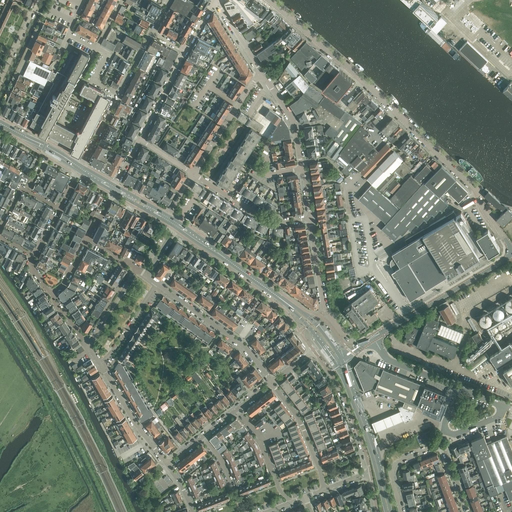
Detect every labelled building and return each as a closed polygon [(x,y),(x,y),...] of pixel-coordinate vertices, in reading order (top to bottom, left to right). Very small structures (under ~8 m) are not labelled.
[(173,0),(170,7),(177,11),(186,16),(189,10),(192,6),(182,0),(173,0)] [(199,0),(197,5),(204,9),(208,0),(199,0)] [(230,0),(228,0),(225,3),(226,8),(242,32),(250,26),(235,4),(230,0)] [(258,0),(249,0),(246,4),(263,17),(270,8),(258,0)] [(407,0),(431,22),(438,15),(422,0),(431,0),(432,1),(433,0),(407,0)] [(107,1),(105,6),(111,9),(114,5),(107,1)] [(147,8),(146,9),(156,14),(161,6),(151,1),(150,3),(149,2),(147,6),(148,7),(147,8)] [(6,3),(4,8),(10,11),(13,6),(6,3)] [(100,7),(99,9),(109,14),(111,9),(105,6),(103,8),(100,7)] [(194,13),(199,16),(202,10),(196,6),(195,9),(196,10),(194,13)] [(86,7),(84,12),(91,15),(94,16),(94,15),(91,13),(93,10),(91,9),(86,7)] [(145,14),(154,19),(156,14),(142,7),(141,9),(146,12),(145,14)] [(170,7),(167,12),(174,16),(177,11),(170,7)] [(4,8),(1,13),(8,16),(10,11),(4,8)] [(101,12),(100,15),(106,19),(109,14),(99,9),(98,11),(101,12)] [(154,19),(136,9),(135,13),(152,22),(154,19)] [(270,20),(276,14),(272,10),(262,23),(264,24),(269,18),(270,20)] [(167,12),(164,18),(171,22),(174,16),(167,12)] [(210,26),(219,21),(213,12),(205,27),(206,29),(210,26)] [(1,13),(0,15),(0,18),(6,21),(8,16),(1,13)] [(114,20),(121,24),(123,20),(122,19),(123,16),(118,13),(114,20)] [(190,18),(196,22),(198,17),(192,13),(190,18)] [(276,14),(270,20),(273,22),(272,24),(276,27),(283,19),(276,14)] [(97,17),(97,18),(96,19),(104,23),(106,19),(100,15),(98,18),(97,17)] [(437,31),(447,21),(441,15),(431,26),(437,31)] [(96,19),(97,18),(94,17),(93,21),(96,22),(95,24),(101,28),(104,23),(96,19)] [(136,23),(145,28),(149,22),(140,17),(136,23)] [(164,18),(161,23),(168,26),(169,27),(171,22),(164,18)] [(188,18),(185,23),(192,27),(195,23),(188,18)] [(51,26),(53,27),(54,28),(55,25),(54,25),(55,22),(46,19),(44,23),(51,26)] [(133,31),(141,35),(145,29),(140,27),(140,25),(128,19),(127,21),(134,25),(136,26),(133,31)] [(289,26),(283,20),(273,29),(275,31),(278,27),(284,32),(289,26)] [(75,31),(80,33),(86,23),(83,21),(81,25),(79,24),(75,31)] [(210,26),(213,30),(221,25),(220,22),(219,21),(210,26)] [(80,33),(85,36),(88,29),(86,28),(88,24),(86,23),(80,33)] [(168,26),(161,23),(158,30),(158,31),(164,34),(165,30),(164,30),(165,28),(166,28),(168,26)] [(185,23),(182,28),(189,32),(192,27),(185,23)] [(481,28),(490,37),(495,32),(485,23),(481,28)] [(43,24),(41,29),(50,34),(53,29),(43,24)] [(63,25),(60,31),(66,34),(68,28),(63,25)] [(221,25),(213,30),(216,35),(224,30),(224,29),(223,27),(222,27),(221,25)] [(85,36),(89,38),(94,30),(95,28),(93,27),(91,31),(88,29),(85,36)] [(290,27),(281,36),(287,41),(295,32),(296,31),(295,31),(291,27),(290,27)] [(94,30),(89,38),(94,41),(98,34),(95,33),(97,31),(96,31),(97,29),(95,28),(94,30)] [(182,28),(179,33),(187,37),(189,32),(182,28)] [(224,30),(216,35),(219,40),(227,35),(227,34),(225,31),(224,30)] [(244,35),(246,38),(254,33),(252,30),(244,35)] [(301,36),(295,32),(287,41),(287,42),(288,41),(289,42),(287,43),(287,45),(291,48),(291,47),(301,36)] [(182,43),(183,43),(187,37),(179,33),(178,36),(177,35),(174,39),(178,42),(182,43)] [(254,33),(246,38),(248,41),(256,36),(254,33)] [(37,38),(36,40),(44,44),(47,39),(48,38),(39,34),(37,38)] [(123,41),(138,49),(141,43),(126,35),(123,41)] [(227,35),(219,40),(222,44),(230,39),(228,36),(227,35)] [(287,41),(281,36),(281,37),(257,53),(260,57),(259,58),(260,58),(265,66),(271,61),(269,58),(272,56),(272,55),(273,54),(271,52),(274,50),(276,52),(277,52),(276,49),(279,47),(285,43),(287,41)] [(301,37),(291,47),(295,51),(305,40),(301,37)] [(218,49),(198,38),(197,38),(195,42),(194,44),(192,48),(192,49),(212,59),(218,49)] [(36,40),(31,50),(38,53),(43,56),(41,60),(49,64),(51,59),(55,61),(59,49),(56,48),(53,47),(55,43),(47,39),(44,44),(36,40)] [(161,50),(160,52),(167,56),(170,49),(153,39),(150,44),(161,50)] [(230,39),(222,44),(225,49),(233,44),(233,43),(231,41),(230,39)] [(116,52),(119,52),(123,44),(118,41),(113,50),(116,52)] [(304,73),(321,54),(306,41),(291,57),(304,73)] [(480,69),(488,60),(467,41),(459,49),(480,69)] [(150,44),(147,50),(155,55),(157,51),(160,52),(161,50),(150,44)] [(233,44),(225,49),(228,54),(232,51),(233,53),(237,50),(235,48),(236,48),(234,45),(233,44)] [(121,56),(128,59),(134,49),(127,45),(121,56)] [(159,57),(156,64),(169,71),(178,54),(177,52),(170,49),(167,56),(166,56),(164,60),(162,58),(159,57)] [(199,53),(191,50),(189,54),(202,61),(203,60),(201,59),(202,58),(200,58),(202,54),(199,53)] [(237,51),(237,50),(233,53),(232,51),(228,54),(232,60),(240,55),(239,53),(237,50),(237,51)] [(31,51),(27,59),(31,60),(33,62),(37,54),(31,51)] [(30,123),(29,124),(39,129),(37,133),(42,135),(45,137),(47,133),(48,134),(56,138),(70,146),(71,145),(71,144),(73,139),(74,138),(76,133),(54,121),(56,116),(60,111),(59,111),(62,106),(65,102),(65,101),(64,101),(68,96),(67,96),(71,91),(70,91),(73,86),(72,86),(76,81),(75,81),(79,76),(78,76),(81,71),(80,71),(84,66),(83,66),(87,61),(86,61),(89,55),(81,51),(81,52),(80,53),(78,57),(71,53),(60,73),(57,71),(56,73),(51,71),(47,79),(53,83),(38,112),(36,111),(30,123)] [(202,61),(189,54),(187,58),(194,62),(196,60),(197,61),(201,64),(202,61)] [(322,54),(309,68),(318,75),(331,61),(322,54)] [(240,55),(232,60),(235,64),(243,59),(242,58),(240,55)] [(120,58),(117,63),(127,68),(130,64),(120,58)] [(243,59),(235,64),(237,69),(246,64),(245,62),(243,60),(243,59)] [(186,60),(183,65),(196,72),(198,70),(196,69),(195,70),(191,67),(193,64),(186,60)] [(51,71),(30,61),(23,75),(44,86),(47,79),(51,71)] [(314,81),(323,88),(339,69),(331,61),(314,81)] [(302,93),(309,85),(289,62),(279,79),(295,98),(297,97),(302,93)] [(127,68),(117,63),(115,67),(125,73),(127,68)] [(246,64),(237,69),(240,73),(240,74),(249,68),(248,68),(247,67),(248,67),(246,64)] [(196,72),(183,65),(180,71),(188,74),(189,71),(194,73),(193,74),(195,75),(196,72)] [(139,67),(136,72),(143,75),(145,71),(139,67)] [(155,72),(155,73),(165,78),(165,77),(168,72),(161,68),(159,72),(156,71),(155,72)] [(249,68),(240,74),(240,75),(238,79),(246,84),(253,74),(249,68)] [(305,73),(312,82),(318,75),(309,68),(305,73)] [(323,89),(337,99),(353,80),(340,69),(323,89)] [(136,72),(134,77),(140,80),(143,75),(136,72)] [(187,75),(180,72),(177,77),(184,81),(185,79),(187,75)] [(154,75),(156,76),(154,80),(162,84),(164,79),(165,78),(155,73),(154,75)] [(134,77),(131,81),(138,85),(140,80),(134,77)] [(177,77),(174,83),(181,87),(184,81),(177,77)] [(119,84),(113,81),(109,79),(108,81),(112,82),(110,85),(116,89),(119,84)] [(17,81),(15,85),(24,90),(26,85),(17,81)] [(131,81),(129,86),(135,89),(138,85),(131,81)] [(237,81),(234,85),(242,91),(242,90),(244,88),(245,86),(237,81)] [(148,86),(148,87),(157,92),(158,90),(158,91),(161,86),(153,82),(151,86),(149,84),(148,86)] [(510,82),(503,90),(511,98),(511,83),(511,82),(510,82)] [(72,147),(69,152),(73,154),(73,155),(76,155),(80,157),(82,153),(83,151),(84,149),(86,145),(88,142),(89,139),(91,137),(90,137),(92,134),(92,133),(93,132),(94,131),(95,128),(96,128),(95,127),(96,127),(96,125),(98,123),(98,122),(101,116),(105,110),(108,104),(111,98),(105,95),(104,94),(102,93),(103,91),(96,88),(92,86),(90,85),(88,84),(88,85),(86,84),(84,83),(83,85),(83,86),(79,92),(87,97),(88,96),(92,99),(96,101),(93,107),(86,120),(83,125),(82,128),(81,129),(81,130),(80,130),(79,131),(78,128),(76,129),(76,131),(76,133),(74,138),(73,139),(71,144),(71,145),(72,145),(72,147)] [(173,84),(171,90),(183,96),(184,94),(179,92),(181,88),(173,84)] [(234,85),(231,90),(239,95),(241,92),(242,91),(234,85)] [(312,106),(315,108),(324,96),(309,85),(302,93),(297,97),(299,99),(301,97),(306,106),(304,107),(305,109),(309,107),(311,105),(312,106)] [(129,86),(126,91),(133,94),(135,89),(129,86)] [(12,91),(19,94),(24,96),(26,92),(14,87),(12,91)] [(35,91),(33,94),(39,97),(41,92),(32,87),(31,89),(35,91)] [(146,89),(149,90),(147,94),(154,98),(157,93),(157,92),(148,87),(146,89)] [(229,89),(226,93),(236,100),(236,99),(238,97),(239,95),(231,90),(229,89)] [(183,96),(171,90),(168,95),(175,99),(177,96),(182,98),(183,96)] [(363,90),(353,99),(348,105),(354,111),(363,101),(364,102),(361,106),(363,107),(371,98),(367,95),(367,94),(363,90)] [(126,91),(124,95),(130,99),(133,94),(126,91)] [(11,92),(9,97),(19,102),(21,97),(11,92)] [(130,99),(124,95),(121,100),(128,103),(130,99)] [(146,96),(144,99),(142,98),(141,100),(150,105),(151,104),(154,99),(146,96)] [(164,101),(178,108),(179,106),(173,103),(175,100),(167,96),(164,101)] [(322,119),(331,125),(337,130),(344,120),(340,117),(345,111),(324,96),(315,108),(316,109),(312,111),(317,120),(322,119)] [(296,113),(305,109),(304,107),(306,106),(301,97),(299,99),(290,105),(296,113)] [(372,99),(360,110),(363,114),(369,109),(372,112),(378,105),(372,99)] [(141,100),(139,103),(142,104),(140,108),(147,112),(150,107),(150,105),(141,100)] [(224,100),(221,104),(229,110),(230,109),(230,110),(232,107),(231,107),(232,105),(224,100)] [(118,106),(117,108),(130,115),(131,113),(131,112),(132,111),(133,107),(121,101),(120,102),(118,106)] [(164,102),(161,107),(171,112),(171,111),(169,110),(171,106),(164,102)] [(221,104),(218,109),(226,114),(227,114),(229,111),(228,111),(229,110),(221,104)] [(269,140),(270,140),(291,137),(288,127),(283,119),(284,118),(283,115),(281,117),(262,104),(257,112),(264,116),(259,123),(264,126),(260,132),(259,133),(269,140)] [(5,105),(2,113),(7,116),(11,108),(5,105)] [(12,108),(7,116),(12,119),(17,111),(20,107),(17,106),(17,107),(15,110),(12,108)] [(380,106),(373,113),(367,119),(365,121),(367,123),(375,115),(377,117),(384,110),(380,106)] [(171,112),(161,107),(159,112),(166,116),(168,112),(170,113),(171,112)] [(29,108),(21,124),(26,127),(26,126),(27,127),(29,122),(31,119),(35,111),(32,109),(29,108)] [(116,110),(114,113),(120,116),(127,120),(130,115),(117,108),(116,110)] [(135,112),(133,114),(143,119),(144,118),(147,113),(139,109),(137,113),(135,112)] [(218,109),(215,114),(223,119),(224,118),(224,119),(226,116),(225,116),(226,114),(218,109)] [(298,117),(299,119),(307,115),(304,110),(297,114),(298,116),(298,117)] [(260,132),(264,126),(259,123),(248,116),(240,111),(237,117),(244,122),(260,132)] [(337,130),(331,125),(325,132),(326,133),(325,135),(329,139),(331,137),(344,147),(362,123),(358,120),(345,111),(340,117),(344,120),(337,130)] [(18,113),(14,120),(20,124),(26,114),(22,112),(21,114),(18,113)] [(114,113),(112,119),(117,122),(118,119),(125,123),(127,120),(120,116),(114,113)] [(132,116),(135,118),(133,122),(140,125),(143,120),(143,119),(133,114),(132,116)] [(215,114),(212,118),(220,123),(221,123),(223,120),(222,120),(223,119),(215,114)] [(158,115),(155,120),(155,121),(165,126),(166,124),(163,123),(165,119),(158,115)] [(307,115),(299,119),(300,121),(301,122),(302,124),(309,120),(307,115)] [(117,122),(112,119),(109,124),(114,127),(117,122)] [(392,119),(381,130),(387,136),(398,124),(392,119)] [(211,120),(208,125),(216,130),(217,129),(217,130),(218,127),(219,125),(211,120)] [(159,131),(161,127),(163,128),(165,126),(155,121),(154,122),(152,127),(159,131)] [(127,126),(126,128),(136,133),(137,132),(139,127),(132,123),(130,127),(127,126)] [(108,125),(106,129),(116,134),(117,133),(114,131),(116,129),(109,125),(108,125)] [(208,125),(205,129),(213,134),(214,134),(216,132),(215,131),(216,130),(208,125)] [(399,125),(393,131),(395,133),(393,135),(394,137),(403,129),(399,125)] [(361,126),(344,147),(339,153),(344,157),(363,137),(368,132),(361,126)] [(157,134),(159,131),(152,127),(149,132),(149,133),(158,138),(160,136),(157,134)] [(125,130),(128,131),(126,135),(133,139),(136,134),(135,134),(136,133),(126,128),(125,130)] [(248,133),(246,135),(256,141),(261,135),(251,128),(248,133)] [(104,133),(104,134),(111,137),(113,135),(115,136),(116,134),(106,129),(104,133)] [(205,129),(202,134),(210,139),(211,139),(213,136),(212,136),(213,134),(205,129)] [(394,137),(397,139),(405,131),(403,129),(394,137)] [(148,134),(145,139),(153,143),(155,139),(157,140),(158,138),(149,133),(148,134)] [(102,138),(109,142),(111,138),(111,137),(104,134),(102,138)] [(202,134),(199,138),(207,143),(208,143),(210,141),(209,140),(210,139),(202,134)] [(397,145),(402,150),(407,145),(406,144),(412,138),(408,134),(399,143),(399,142),(400,141),(398,139),(397,140),(395,138),(391,142),(393,144),(393,143),(395,145),(397,144),(397,145)] [(245,137),(243,141),(252,148),(256,141),(246,135),(245,137)] [(121,140),(121,141),(130,146),(132,141),(125,137),(123,141),(121,140)] [(344,157),(349,162),(368,142),(363,137),(344,157)] [(102,138),(99,144),(106,148),(108,144),(113,147),(114,145),(109,142),(102,138)] [(199,138),(196,143),(204,148),(205,148),(207,145),(206,145),(207,143),(199,138)] [(407,145),(402,150),(407,155),(412,150),(413,151),(419,145),(412,138),(406,144),(407,145)] [(349,162),(344,157),(339,153),(344,147),(333,139),(326,148),(329,150),(327,152),(328,154),(335,159),(344,168),(342,170),(347,175),(355,167),(349,162)] [(130,146),(121,141),(120,142),(122,143),(120,147),(127,151),(130,146)] [(239,146),(238,147),(248,154),(252,148),(243,141),(240,146),(239,146)] [(4,151),(8,154),(13,145),(8,142),(4,151)] [(167,152),(168,153),(174,143),(172,142),(170,144),(166,142),(162,149),(167,152)] [(349,162),(354,166),(373,147),(368,142),(349,162)] [(169,153),(174,156),(178,150),(174,147),(176,145),(174,143),(168,153),(169,153)] [(394,150),(386,143),(378,152),(360,171),(367,178),(394,150)] [(93,155),(100,158),(105,161),(111,150),(99,144),(93,155)] [(195,145),(192,149),(200,155),(200,154),(201,154),(202,152),(203,150),(195,145)] [(416,153),(420,157),(426,151),(420,145),(412,154),(414,155),(416,153)] [(14,146),(9,155),(11,155),(10,158),(13,160),(19,149),(14,146)] [(147,154),(149,150),(142,146),(139,151),(139,152),(148,157),(150,155),(147,154)] [(248,154),(238,147),(237,149),(234,154),(244,161),(248,154)] [(354,166),(360,171),(378,152),(373,147),(354,166)] [(17,162),(19,163),(25,152),(20,149),(16,157),(19,159),(17,162)] [(192,149),(189,154),(197,159),(198,159),(199,156),(200,155),(192,149)] [(394,150),(367,178),(376,186),(400,162),(403,159),(394,150)] [(25,152),(19,163),(21,164),(22,162),(24,164),(30,154),(25,152)] [(143,162),(145,158),(147,160),(148,157),(139,152),(138,153),(135,158),(143,162)] [(112,157),(114,158),(122,162),(124,157),(120,155),(117,153),(115,156),(113,155),(112,157)] [(189,154),(186,158),(194,164),(195,163),(197,161),(196,161),(197,159),(189,154)] [(93,165),(95,166),(100,158),(93,155),(91,158),(89,161),(90,163),(93,165)] [(30,156),(25,164),(27,166),(28,167),(29,168),(30,167),(31,166),(33,166),(34,166),(34,165),(34,164),(33,163),(36,158),(32,156),(30,156)] [(157,169),(163,160),(162,159),(158,156),(156,158),(153,156),(150,162),(153,164),(153,163),(157,165),(155,167),(157,169)] [(229,161),(228,163),(238,169),(243,163),(233,156),(230,161),(229,161)] [(100,158),(95,166),(101,169),(105,161),(100,158)] [(114,158),(112,163),(119,167),(122,162),(114,158)] [(186,158),(183,163),(190,167),(192,167),(194,164),(186,158)] [(107,160),(105,164),(108,165),(107,167),(116,172),(119,167),(112,163),(107,160)] [(132,165),(140,169),(142,164),(143,165),(143,166),(147,168),(148,166),(140,162),(139,162),(134,160),(132,165)] [(165,160),(164,160),(163,160),(157,169),(159,170),(161,168),(165,170),(167,166),(169,163),(165,160)] [(401,164),(400,162),(376,186),(389,198),(402,185),(396,180),(398,179),(398,180),(401,176),(402,177),(410,169),(403,162),(401,164)] [(227,165),(224,169),(234,176),(238,169),(228,163),(227,165)] [(108,165),(105,164),(102,170),(114,177),(116,172),(107,167),(108,165)] [(44,171),(51,175),(55,177),(58,171),(59,171),(58,170),(58,171),(48,165),(44,171)] [(402,185),(389,198),(400,207),(427,178),(428,179),(435,173),(426,165),(414,178),(411,175),(402,184),(402,185)] [(444,192),(455,179),(441,166),(435,173),(428,179),(425,183),(444,201),(449,196),(444,192)] [(5,167),(2,173),(7,176),(19,182),(22,176),(21,175),(19,174),(18,174),(16,172),(14,171),(8,168),(5,167)] [(176,167),(173,172),(176,174),(184,179),(186,176),(186,173),(176,167)] [(221,174),(220,176),(230,182),(234,176),(224,169),(221,174)] [(51,186),(62,192),(70,177),(59,171),(59,172),(58,172),(51,186)] [(127,184),(130,185),(135,174),(134,174),(133,176),(127,173),(125,178),(123,182),(127,184)] [(334,178),(339,182),(344,177),(339,173),(334,178)] [(135,174),(130,185),(132,186),(133,187),(134,188),(135,188),(136,188),(140,180),(135,177),(137,175),(135,174)] [(176,174),(173,179),(181,184),(182,182),(183,182),(184,180),(184,179),(176,174)] [(49,176),(46,182),(51,185),(55,177),(51,175),(50,176),(49,176)] [(230,182),(220,176),(219,177),(219,178),(216,182),(226,189),(230,182)] [(6,181),(5,183),(15,188),(18,183),(11,179),(10,183),(6,181)] [(138,190),(141,192),(146,184),(143,183),(144,180),(142,179),(137,189),(138,189),(138,190)] [(173,179),(170,183),(178,188),(179,187),(180,187),(181,184),(173,179)] [(444,192),(449,196),(450,194),(459,201),(468,191),(455,179),(444,192)] [(142,192),(147,195),(152,187),(149,186),(151,183),(149,181),(147,185),(146,184),(142,192)] [(152,187),(147,195),(152,198),(153,197),(160,185),(161,183),(162,182),(159,181),(155,189),(152,187)] [(51,185),(46,182),(43,188),(48,191),(51,185)] [(191,188),(198,192),(202,195),(206,189),(202,186),(195,182),(191,188)] [(444,201),(425,183),(424,182),(418,189),(440,209),(442,211),(448,204),(444,201)] [(78,183),(75,189),(87,196),(91,189),(80,183),(78,183)] [(159,201),(167,188),(168,185),(165,183),(164,185),(161,183),(160,185),(153,197),(154,198),(154,199),(158,201),(159,201)] [(39,193),(42,188),(42,187),(38,184),(37,186),(35,184),(32,190),(39,193)] [(399,208),(372,184),(358,199),(385,223),(399,208)] [(8,185),(5,190),(12,194),(15,189),(8,185)] [(168,185),(167,188),(171,191),(168,196),(166,195),(167,192),(165,191),(160,200),(167,205),(168,204),(172,198),(175,193),(175,192),(177,190),(172,187),(168,185)] [(239,191),(244,195),(248,189),(243,185),(239,191)] [(59,197),(62,193),(55,189),(56,189),(53,187),(51,186),(50,188),(52,189),(54,191),(53,194),(59,197)] [(48,191),(43,188),(42,188),(39,193),(45,196),(48,191)] [(244,195),(250,198),(254,192),(248,189),(244,195)] [(434,216),(440,209),(418,189),(412,196),(432,214),(434,216)] [(5,190),(3,195),(10,198),(12,194),(5,190)] [(81,193),(74,190),(71,196),(77,199),(81,193)] [(86,199),(87,199),(85,201),(88,203),(86,207),(88,208),(96,193),(94,192),(94,191),(92,190),(91,190),(86,199)] [(206,198),(211,201),(215,195),(210,191),(206,198)] [(57,202),(59,197),(53,194),(49,192),(47,194),(52,196),(50,199),(57,202)] [(250,198),(255,202),(259,196),(254,192),(250,198)] [(486,195),(485,196),(490,200),(487,203),(494,210),(498,206),(501,209),(504,206),(501,203),(488,192),(486,195)] [(21,202),(23,203),(27,196),(23,194),(21,194),(17,202),(20,204),(21,202)] [(98,207),(103,197),(101,196),(101,195),(99,194),(98,194),(97,194),(91,205),(95,207),(96,206),(98,207)] [(3,195),(1,199),(8,203),(10,198),(3,195)] [(211,201),(217,205),(221,199),(215,195),(211,201)] [(25,204),(28,205),(32,198),(27,196),(23,203),(21,206),(23,207),(25,204)] [(77,199),(71,196),(69,200),(81,206),(82,204),(76,201),(77,199)] [(255,202),(261,206),(265,199),(259,196),(255,202)] [(432,214),(412,196),(406,202),(424,219),(426,221),(432,214)] [(32,198),(28,205),(28,206),(28,207),(32,209),(36,201),(32,198)] [(217,205),(222,209),(226,202),(221,199),(217,205)] [(261,206),(266,209),(270,203),(265,199),(261,206)] [(37,201),(34,208),(37,209),(37,208),(43,211),(44,211),(50,214),(53,210),(46,206),(37,201)] [(69,201),(66,206),(78,212),(79,210),(77,210),(78,208),(76,205),(69,201)] [(117,204),(112,202),(104,216),(109,219),(112,220),(120,205),(117,204)] [(222,209),(228,212),(232,206),(226,202),(222,209)] [(424,219),(406,202),(400,209),(416,224),(418,226),(424,219)] [(270,203),(266,209),(272,213),(276,207),(270,203)] [(119,206),(120,205),(112,220),(106,231),(109,232),(116,218),(119,220),(125,209),(124,208),(124,209),(124,208),(124,207),(122,206),(121,207),(120,207),(119,206)] [(78,212),(66,206),(63,211),(70,215),(72,212),(77,214),(78,212)] [(228,212),(233,216),(238,209),(232,206),(228,212)] [(500,215),(496,219),(497,220),(503,226),(511,217),(511,212),(508,208),(504,206),(501,209),(504,212),(500,215)] [(198,218),(203,209),(199,207),(196,213),(194,215),(192,218),(191,220),(190,221),(191,221),(190,221),(194,223),(198,225),(204,217),(205,215),(204,214),(200,219),(198,218)] [(318,215),(318,216),(326,214),(326,211),(328,211),(328,210),(333,209),(333,207),(326,208),(325,209),(317,210),(318,213),(317,213),(317,215),(318,215)] [(238,209),(233,216),(239,219),(243,213),(238,209)] [(416,224),(400,209),(394,216),(408,229),(410,231),(416,224)] [(50,214),(44,211),(43,211),(41,215),(48,219),(50,214)] [(125,230),(129,224),(134,214),(128,211),(120,224),(123,226),(122,228),(125,230)] [(452,274),(451,273),(461,267),(462,267),(463,267),(465,265),(475,259),(476,260),(487,253),(477,236),(461,211),(435,227),(436,228),(401,249),(400,249),(392,254),(394,258),(393,259),(392,259),(392,260),(391,260),(391,261),(390,261),(390,262),(390,263),(390,264),(390,265),(391,266),(393,271),(392,272),(393,274),(394,276),(395,275),(395,276),(396,275),(408,295),(409,296),(411,297),(412,298),(414,297),(416,297),(442,281),(452,274)] [(60,218),(67,221),(69,217),(70,218),(71,217),(62,212),(60,218)] [(45,223),(48,219),(41,215),(39,214),(38,215),(41,216),(39,220),(45,223)] [(129,224),(134,227),(139,217),(137,216),(137,215),(135,214),(134,214),(129,224)] [(241,220),(247,224),(250,217),(244,214),(241,220)] [(25,225),(18,221),(9,216),(6,223),(21,231),(25,225)] [(408,229),(394,216),(387,222),(400,234),(402,236),(408,229)] [(131,233),(129,237),(135,240),(141,231),(147,221),(142,218),(141,219),(139,217),(134,227),(131,233)] [(204,217),(197,225),(211,236),(217,227),(204,217)] [(247,224),(253,227),(256,220),(250,217),(247,224)] [(43,228),(45,223),(39,220),(36,218),(34,222),(37,223),(36,224),(43,228)] [(216,230),(212,235),(214,237),(217,240),(218,240),(219,241),(220,241),(225,235),(230,227),(232,224),(224,218),(216,230)] [(59,219),(57,223),(64,227),(66,222),(59,219)] [(253,227),(258,230),(262,223),(256,220),(253,227)] [(109,225),(107,224),(102,221),(93,238),(93,240),(104,245),(109,236),(109,237),(111,233),(109,232),(106,231),(109,225)] [(147,240),(149,236),(150,236),(151,234),(151,235),(152,234),(154,235),(156,232),(154,230),(156,226),(152,224),(148,222),(143,232),(141,231),(132,247),(141,253),(148,241),(147,240)] [(400,234),(387,222),(381,229),(394,241),(400,234)] [(1,235),(5,236),(9,230),(11,226),(6,223),(1,233),(1,235)] [(64,227),(57,223),(54,228),(62,231),(63,229),(68,231),(69,230),(66,228),(64,227)] [(262,223),(258,230),(264,233),(268,226),(262,223)] [(28,225),(27,227),(40,234),(42,229),(35,225),(33,228),(28,225)] [(9,230),(5,236),(10,239),(13,232),(14,231),(15,231),(16,228),(14,227),(13,230),(12,230),(11,231),(9,230)] [(40,234),(27,227),(26,229),(31,232),(30,235),(37,239),(40,234)] [(76,232),(83,236),(85,231),(78,228),(76,232)] [(54,229),(51,234),(59,237),(61,233),(54,229)] [(488,230),(477,236),(487,253),(489,256),(500,249),(494,240),(495,239),(493,236),(492,236),(488,230)] [(11,239),(16,242),(19,235),(14,233),(11,239)] [(72,238),(80,242),(82,237),(75,233),(72,238)] [(21,245),(26,248),(30,241),(27,239),(27,238),(28,235),(27,234),(25,237),(25,238),(21,245)] [(49,238),(56,242),(59,237),(51,234),(49,238)] [(223,244),(224,245),(225,245),(226,245),(226,246),(231,239),(233,236),(230,234),(228,236),(226,235),(221,242),(223,244)] [(19,235),(16,242),(20,245),(24,238),(19,235)] [(30,241),(26,248),(30,250),(32,249),(35,243),(37,239),(32,237),(30,241)] [(105,246),(109,248),(115,238),(112,237),(111,240),(108,239),(105,246)] [(56,242),(49,238),(46,243),(54,247),(56,242)] [(63,242),(60,247),(74,254),(80,242),(72,238),(69,245),(63,242)] [(109,248),(114,251),(117,244),(115,242),(116,239),(115,238),(109,248)] [(120,254),(125,257),(130,249),(127,247),(130,242),(127,240),(120,254)] [(232,250),(233,250),(238,243),(233,240),(228,247),(230,248),(230,249),(231,250),(232,250)] [(269,248),(272,243),(267,240),(264,245),(269,248)] [(177,241),(177,242),(168,256),(173,260),(183,245),(177,241)] [(117,244),(114,251),(119,253),(122,246),(118,244),(119,242),(118,242),(117,244)] [(238,243),(233,250),(234,251),(234,252),(235,253),(236,253),(238,254),(243,247),(238,243)] [(5,245),(1,253),(8,257),(12,249),(5,245)] [(180,252),(179,251),(176,255),(173,260),(172,259),(171,261),(172,262),(172,261),(174,263),(175,261),(177,258),(178,257),(179,257),(180,255),(183,258),(188,250),(188,248),(186,247),(185,248),(183,247),(180,252)] [(18,252),(13,249),(9,257),(11,258),(6,269),(8,271),(10,267),(11,264),(18,252)] [(107,258),(89,249),(87,249),(84,256),(82,259),(101,269),(107,258)] [(188,250),(182,260),(185,263),(184,265),(186,266),(192,258),(191,257),(194,254),(191,252),(191,251),(189,249),(188,250)] [(63,256),(71,259),(74,254),(66,250),(63,256)] [(240,256),(245,260),(249,253),(244,250),(240,256)] [(249,253),(245,260),(249,263),(254,257),(255,254),(251,251),(249,253)] [(23,255),(18,252),(14,261),(15,262),(16,260),(19,262),(23,255)] [(51,264),(52,262),(49,261),(46,260),(48,257),(41,253),(38,258),(44,261),(51,265),(51,264)] [(137,262),(137,263),(138,263),(139,263),(140,264),(144,257),(138,254),(134,261),(137,262)] [(201,259),(195,268),(194,267),(201,258),(199,257),(196,254),(189,264),(192,266),(190,270),(193,273),(196,269),(200,272),(207,262),(203,260),(201,259)] [(336,262),(336,260),(341,259),(340,254),(333,255),(333,257),(325,258),(325,259),(325,260),(325,262),(326,263),(326,264),(336,262)] [(26,257),(23,255),(19,262),(20,263),(24,265),(27,258),(26,257)] [(60,262),(67,266),(70,260),(63,256),(60,262)] [(250,264),(255,267),(260,261),(255,257),(250,264)] [(79,264),(92,270),(94,271),(94,270),(90,268),(90,267),(88,266),(89,263),(82,259),(79,264)] [(260,261),(255,267),(260,271),(266,262),(262,259),(260,261)] [(51,265),(44,261),(43,262),(39,260),(38,262),(37,262),(36,262),(35,264),(36,265),(46,271),(48,267),(46,266),(47,265),(52,267),(53,265),(51,264),(51,265)] [(342,261),(333,263),(331,263),(332,265),(326,266),(326,267),(326,268),(326,270),(327,271),(327,272),(337,270),(336,265),(343,264),(342,261)] [(20,263),(19,262),(15,269),(19,271),(18,273),(20,275),(22,271),(21,271),(24,265),(20,263)] [(203,276),(205,278),(206,276),(205,276),(212,267),(211,266),(211,265),(207,263),(200,272),(204,275),(203,276)] [(271,264),(270,264),(269,263),(262,272),(264,273),(264,274),(266,275),(267,275),(274,266),(271,264)] [(92,270),(79,264),(77,269),(84,272),(86,269),(89,271),(91,272),(92,270)] [(118,264),(115,269),(124,275),(127,271),(127,270),(118,264)] [(159,268),(159,269),(168,276),(169,274),(167,272),(169,269),(163,264),(159,268)] [(206,276),(211,280),(218,271),(215,268),(214,268),(213,267),(206,276)] [(272,279),(273,280),(280,270),(276,268),(275,270),(273,269),(268,276),(270,277),(270,278),(271,279),(272,279)] [(74,274),(83,278),(85,274),(76,269),(74,274)] [(124,275),(115,269),(112,273),(121,279),(124,275)] [(168,276),(159,269),(158,271),(158,270),(154,275),(161,280),(164,276),(166,278),(168,276)] [(22,271),(20,275),(19,278),(23,280),(22,281),(21,280),(18,286),(21,288),(24,282),(23,282),(28,273),(23,270),(22,271)] [(284,288),(294,274),(295,273),(295,272),(293,271),(292,270),(288,277),(287,276),(286,278),(285,277),(280,284),(284,288)] [(278,283),(279,284),(284,277),(281,275),(283,273),(281,271),(274,280),(275,281),(275,282),(277,284),(278,283)] [(214,279),(219,283),(224,276),(222,274),(222,273),(221,273),(220,273),(219,272),(214,279)] [(112,273),(110,277),(119,283),(121,279),(112,273)] [(294,274),(284,288),(286,289),(286,290),(288,291),(289,291),(294,284),(297,280),(294,278),(296,275),(294,274)] [(71,280),(77,284),(79,284),(82,279),(73,275),(71,280)] [(25,282),(28,286),(35,281),(33,278),(31,276),(30,277),(29,276),(27,278),(28,279),(25,282)] [(219,283),(218,284),(220,285),(221,284),(225,286),(230,280),(229,279),(228,278),(227,277),(226,277),(224,276),(219,283)] [(119,283),(110,277),(107,281),(115,287),(116,287),(119,283)] [(174,289),(175,289),(182,280),(180,279),(178,281),(174,279),(170,285),(174,289)] [(182,280),(175,289),(176,290),(181,293),(186,287),(182,284),(184,282),(182,280)] [(228,290),(231,292),(237,284),(232,280),(227,287),(229,288),(228,290)] [(35,281),(28,286),(31,289),(30,290),(28,290),(29,291),(26,293),(28,295),(29,294),(31,293),(32,293),(31,292),(39,285),(37,283),(35,281)] [(67,286),(75,290),(77,286),(79,287),(78,287),(85,290),(87,289),(82,286),(83,286),(80,285),(79,286),(70,281),(67,286)] [(237,284),(231,292),(234,294),(235,293),(237,294),(242,288),(237,284)] [(293,294),(295,295),(300,288),(295,285),(290,292),(291,292),(291,293),(292,294),(293,294)] [(99,289),(101,290),(111,296),(114,291),(114,290),(107,286),(108,286),(107,286),(105,289),(102,287),(102,288),(101,286),(99,289)] [(43,292),(40,287),(33,291),(36,296),(43,292)] [(66,287),(63,291),(68,297),(75,292),(69,289),(68,289),(66,287)] [(186,287),(181,293),(185,297),(185,296),(186,297),(193,288),(191,287),(189,289),(186,287)] [(299,298),(300,299),(305,292),(306,290),(301,287),(300,288),(295,295),(297,297),(297,298),(298,299),(299,298)] [(193,288),(186,297),(187,298),(192,301),(197,295),(193,292),(195,290),(193,288)] [(239,298),(242,300),(248,292),(243,288),(238,295),(240,296),(239,298)] [(356,323),(362,330),(369,324),(378,317),(375,313),(371,316),(369,314),(367,315),(365,312),(379,301),(376,297),(373,293),(370,289),(344,308),(350,315),(356,323)] [(111,296),(101,290),(99,292),(102,294),(100,297),(107,301),(111,296)] [(68,297),(63,291),(62,291),(59,293),(59,295),(63,301),(68,297)] [(248,292),(242,300),(245,302),(246,301),(248,302),(253,296),(250,294),(250,293),(249,293),(248,292)] [(303,301),(305,303),(311,294),(309,293),(308,294),(305,292),(300,299),(301,300),(301,301),(302,301),(303,301)] [(35,303),(37,305),(47,298),(44,293),(35,298),(38,302),(35,303)] [(309,306),(310,307),(315,300),(314,299),(315,297),(311,294),(305,303),(307,304),(307,305),(309,307),(309,306)] [(202,295),(197,302),(202,305),(203,306),(209,297),(207,295),(206,298),(202,295)] [(90,298),(97,303),(104,307),(105,305),(107,302),(100,298),(98,300),(91,296),(90,298)] [(162,310),(169,300),(167,299),(163,296),(156,306),(162,310)] [(209,297),(203,306),(204,306),(204,307),(208,310),(213,303),(210,301),(211,298),(209,297)] [(247,308),(250,310),(252,311),(259,301),(257,299),(255,297),(255,298),(254,297),(249,304),(249,305),(247,308)] [(315,300),(310,307),(311,307),(311,308),(314,310),(319,307),(318,303),(317,303),(317,302),(316,297),(315,297),(314,299),(315,300)] [(47,298),(37,305),(36,306),(39,310),(41,310),(43,309),(43,308),(44,308),(51,303),(47,298)] [(64,304),(68,308),(79,301),(80,300),(78,298),(73,302),(71,299),(64,304)] [(167,313),(174,304),(171,301),(169,300),(162,310),(160,311),(166,315),(167,314),(167,313)] [(79,301),(68,308),(71,313),(77,308),(75,306),(80,302),(79,301)] [(438,306),(448,324),(457,318),(446,301),(438,306)] [(257,308),(261,312),(266,305),(261,302),(257,308)] [(97,303),(95,305),(91,303),(90,305),(100,312),(101,310),(104,307),(97,303)] [(167,313),(167,314),(172,317),(179,307),(177,306),(174,304),(167,313)] [(48,315),(55,311),(54,308),(54,307),(53,306),(52,306),(52,305),(44,310),(47,315),(44,317),(45,319),(49,316),(48,315)] [(100,312),(90,305),(88,307),(92,310),(90,312),(97,317),(99,314),(100,312)] [(266,305),(261,312),(266,315),(271,309),(266,305)] [(498,305),(489,310),(491,313),(493,312),(497,318),(506,314),(501,306),(499,307),(498,305)] [(172,317),(177,321),(184,311),(181,309),(181,308),(179,307),(172,317)] [(74,317),(75,319),(85,312),(86,313),(89,311),(88,310),(87,308),(81,312),(82,313),(81,313),(78,309),(72,314),(74,317)] [(215,308),(211,315),(215,318),(216,319),(223,310),(221,308),(219,311),(215,308)] [(151,309),(148,314),(154,318),(156,315),(160,318),(162,316),(151,309)] [(223,310),(216,319),(217,319),(217,320),(222,323),(227,316),(223,313),(225,311),(223,310)] [(177,321),(182,324),(189,314),(188,313),(187,313),(184,311),(177,321)] [(269,318),(268,320),(271,322),(277,314),(276,314),(277,313),(274,311),(273,312),(272,311),(267,317),(269,318)] [(47,322),(48,324),(49,325),(60,317),(59,315),(57,312),(50,317),(52,320),(47,322)] [(85,312),(75,319),(78,324),(85,319),(83,316),(86,314),(85,312)] [(148,314),(145,318),(151,322),(153,320),(161,325),(161,324),(164,326),(165,325),(154,318),(148,314)] [(182,324),(187,328),(194,318),(191,316),(189,314),(182,324)] [(227,316),(222,323),(226,326),(227,326),(234,317),(232,316),(230,318),(227,316)] [(440,327),(437,326),(439,321),(428,316),(422,331),(411,326),(409,332),(407,331),(405,336),(407,337),(405,341),(416,345),(428,350),(429,348),(453,357),(458,346),(433,336),(437,327),(439,329),(438,332),(460,341),(464,332),(442,323),(440,327)] [(61,318),(60,317),(49,325),(48,324),(45,327),(46,329),(50,327),(55,324),(56,326),(58,325),(63,321),(61,318)] [(234,317),(227,326),(228,327),(233,331),(238,324),(234,321),(236,319),(234,317)] [(264,329),(263,330),(264,331),(265,330),(266,330),(269,327),(271,328),(273,326),(275,324),(277,327),(284,321),(283,321),(284,320),(282,318),(281,319),(280,317),(273,323),(272,324),(270,323),(264,329)] [(145,318),(141,323),(148,327),(150,324),(154,327),(155,325),(151,322),(145,318)] [(187,328),(193,332),(200,322),(198,320),(198,321),(194,318),(187,328)] [(468,320),(475,333),(478,331),(474,326),(475,326),(470,318),(468,320)] [(81,327),(85,330),(85,331),(86,331),(87,331),(88,332),(93,323),(87,319),(79,324),(81,327)] [(63,321),(58,325),(60,328),(56,331),(57,332),(67,325),(65,322),(63,321)] [(193,332),(198,335),(205,326),(201,323),(200,322),(193,332)] [(141,323),(139,327),(138,328),(145,332),(146,329),(151,332),(152,330),(148,327),(141,323)] [(285,323),(279,328),(281,330),(279,331),(280,333),(288,327),(287,326),(288,325),(286,323),(285,323)] [(67,325),(57,332),(58,334),(62,331),(64,334),(70,330),(67,325)] [(198,335),(203,339),(210,329),(208,328),(205,326),(198,335)] [(138,328),(139,327),(138,327),(135,332),(134,332),(134,333),(135,333),(135,332),(140,336),(146,340),(147,338),(143,335),(145,332),(138,328)] [(280,333),(278,335),(282,339),(285,336),(292,331),(291,331),(292,330),(290,328),(289,329),(288,327),(280,333)] [(203,339),(208,343),(212,337),(213,337),(215,333),(212,331),(212,330),(210,329),(203,339)] [(61,342),(62,343),(74,335),(71,331),(64,335),(66,338),(61,342)] [(130,340),(137,344),(139,341),(143,344),(144,342),(138,338),(139,337),(140,336),(135,332),(135,333),(134,333),(133,334),(133,335),(130,340)] [(273,347),(286,363),(291,359),(290,358),(300,351),(300,352),(305,348),(301,343),(302,342),(300,341),(298,338),(297,336),(296,337),(293,332),(273,347)] [(472,335),(477,344),(482,339),(478,332),(472,335)] [(74,335),(62,343),(63,345),(68,342),(70,344),(77,340),(74,335)] [(218,350),(221,352),(227,343),(226,342),(221,338),(217,345),(220,348),(218,350)] [(257,338),(250,343),(254,348),(255,349),(263,342),(262,340),(260,342),(257,338)] [(71,345),(66,348),(68,350),(72,347),(74,350),(81,345),(77,340),(70,345),(71,345)] [(130,341),(127,345),(134,349),(138,352),(139,350),(135,347),(137,344),(130,340),(129,340),(130,341)] [(263,342),(255,349),(256,350),(255,350),(259,354),(265,349),(263,346),(265,344),(263,342)] [(497,368),(505,363),(508,366),(503,369),(511,382),(511,342),(490,356),(497,368)] [(227,343),(221,352),(223,353),(224,351),(228,353),(233,347),(228,343),(227,343)] [(124,350),(130,354),(135,357),(136,355),(132,352),(134,349),(127,345),(124,350)] [(124,350),(121,354),(127,358),(132,361),(133,360),(129,357),(130,354),(124,350)] [(234,362),(235,364),(244,357),(243,356),(240,352),(233,357),(236,360),(234,362)] [(466,357),(468,361),(476,357),(474,353),(466,357)] [(486,353),(468,367),(471,371),(489,357),(486,353)] [(127,358),(121,354),(118,359),(129,366),(130,364),(125,361),(127,358)] [(245,358),(244,357),(235,364),(237,366),(239,364),(242,368),(248,362),(245,358)] [(271,359),(278,368),(279,367),(284,364),(279,357),(275,360),(273,358),(271,359)] [(91,359),(77,368),(78,370),(82,368),(84,370),(86,369),(94,364),(91,359)] [(278,368),(271,359),(269,361),(271,363),(268,366),(273,372),(277,369),(278,368)] [(314,363),(311,359),(306,363),(306,364),(300,368),(296,371),(298,375),(303,371),(307,368),(314,363)] [(401,406),(399,407),(398,407),(399,408),(399,407),(405,422),(406,422),(405,422),(411,420),(414,411),(415,412),(416,409),(416,407),(417,407),(417,406),(416,406),(417,405),(425,385),(383,369),(370,363),(360,360),(355,366),(365,391),(375,387),(375,388),(375,389),(390,394),(405,401),(405,402),(404,402),(405,402),(404,404),(403,406),(402,406),(401,406)] [(126,372),(123,366),(118,363),(114,370),(114,371),(113,372),(115,376),(114,376),(116,378),(126,372)] [(315,365),(314,363),(307,368),(303,371),(304,373),(308,370),(307,369),(311,373),(318,368),(316,365),(315,365)] [(98,370),(94,365),(88,370),(86,372),(89,376),(98,370)] [(197,370),(195,368),(190,373),(198,383),(202,379),(195,372),(197,370)] [(318,368),(311,373),(315,378),(312,380),(313,382),(314,381),(314,382),(318,379),(318,378),(322,374),(320,371),(320,370),(318,368)] [(250,372),(256,380),(261,376),(255,369),(250,372)] [(129,377),(126,372),(116,378),(117,380),(119,383),(129,377)] [(256,380),(250,372),(246,375),(252,383),(256,380)] [(100,374),(99,374),(92,379),(95,384),(102,379),(100,374)] [(253,383),(252,383),(246,375),(242,379),(248,387),(253,383)] [(239,383),(235,386),(240,393),(241,393),(242,392),(243,391),(246,388),(243,385),(245,383),(238,376),(236,378),(239,383)] [(316,385),(318,388),(327,381),(325,379),(325,378),(324,377),(323,376),(318,379),(314,382),(317,385),(316,385)] [(133,383),(129,377),(119,383),(121,387),(122,389),(133,383)] [(287,378),(280,384),(283,388),(290,382),(287,378)] [(95,384),(97,389),(105,384),(102,379),(95,384)] [(283,388),(286,392),(294,387),(290,382),(283,388)] [(123,391),(125,394),(136,388),(133,383),(122,389),(123,391)] [(97,389),(100,393),(108,389),(105,384),(97,389)] [(319,393),(322,391),(324,395),(322,396),(332,391),(331,390),(332,390),(330,387),(328,384),(322,387),(322,388),(320,389),(320,388),(316,390),(317,392),(318,391),(319,393)] [(422,411),(441,419),(447,403),(442,401),(445,393),(425,385),(418,404),(424,406),(422,411)] [(240,393),(235,386),(231,390),(236,396),(238,395),(239,395),(239,394),(240,393)] [(286,392),(290,397),(297,391),(294,387),(286,392)] [(127,398),(128,400),(139,394),(136,388),(125,394),(127,398)] [(100,393),(103,398),(104,397),(110,394),(111,393),(108,389),(100,393)] [(233,399),(235,397),(230,390),(225,394),(230,401),(231,400),(232,400),(233,399)] [(277,396),(272,390),(267,394),(272,400),(277,396)] [(290,397),(293,401),(300,395),(297,391),(290,397)] [(227,404),(229,402),(221,392),(219,393),(217,395),(224,405),(225,405),(226,405),(227,404)] [(323,400),(325,399),(326,399),(328,402),(335,399),(335,398),(334,397),(334,396),(332,393),(324,397),(322,398),(323,400)] [(110,394),(104,397),(106,401),(105,401),(107,406),(115,401),(112,396),(112,397),(110,394)] [(129,402),(130,402),(132,405),(142,399),(139,394),(128,400),(129,402)] [(272,400),(267,394),(262,398),(267,404),(272,400)] [(293,401),(296,405),(304,400),(300,395),(293,401)] [(267,404),(262,398),(257,402),(262,408),(267,404)] [(145,404),(142,399),(132,405),(134,409),(135,411),(145,404)] [(214,404),(219,410),(219,409),(220,409),(221,408),(224,406),(219,400),(214,404)] [(296,405),(300,410),(307,404),(304,400),(296,405)] [(118,406),(115,401),(107,406),(110,411),(118,406)] [(218,410),(211,401),(207,405),(213,414),(216,412),(217,412),(218,411),(218,410)] [(327,405),(328,407),(327,407),(329,410),(338,407),(338,406),(338,405),(337,404),(336,401),(327,405)] [(166,402),(160,406),(163,410),(163,411),(168,407),(167,406),(169,406),(166,402)] [(262,408),(257,402),(252,405),(257,411),(262,408)] [(285,406),(281,402),(274,408),(277,412),(285,406)] [(136,413),(136,412),(138,416),(148,410),(145,404),(135,411),(136,413)] [(300,410),(303,414),(311,408),(307,404),(300,410)] [(247,409),(252,415),(257,411),(252,405),(247,409)] [(121,411),(118,406),(110,411),(113,415),(121,411)] [(201,409),(203,412),(208,418),(210,416),(211,417),(212,415),(212,414),(205,406),(201,409)] [(288,411),(285,406),(277,412),(281,416),(288,411)] [(207,419),(199,410),(197,407),(195,408),(199,413),(195,416),(201,424),(207,419)] [(330,415),(330,417),(331,419),(333,418),(336,417),(336,416),(341,414),(340,411),(340,410),(339,409),(339,408),(329,412),(330,415)] [(138,416),(141,422),(153,415),(150,409),(148,410),(138,416)] [(113,415),(116,420),(117,420),(118,423),(124,419),(123,416),(124,416),(121,411),(113,415)] [(291,415),(288,411),(281,416),(284,421),(291,415)] [(312,411),(304,415),(306,420),(315,416),(312,411)] [(400,412),(374,423),(378,432),(404,421),(400,412)] [(267,414),(262,418),(266,422),(271,418),(267,414)] [(284,421),(288,425),(295,419),(291,415),(284,421)] [(333,418),(335,424),(343,421),(342,418),(343,417),(342,416),(341,416),(341,415),(336,417),(333,418)] [(317,421),(315,416),(306,420),(308,425),(317,421)] [(174,418),(179,425),(182,428),(179,431),(184,437),(185,437),(186,436),(186,435),(189,433),(184,427),(184,426),(176,417),(174,418)] [(236,430),(239,434),(241,436),(247,431),(237,417),(230,423),(236,430)] [(187,418),(186,420),(185,420),(187,422),(188,424),(185,426),(190,433),(190,432),(191,432),(192,431),(194,429),(190,423),(191,422),(189,420),(189,421),(187,418)] [(198,426),(200,424),(195,418),(190,422),(195,428),(196,428),(197,428),(198,427),(198,426)] [(266,422),(262,418),(254,424),(258,428),(266,422)] [(124,419),(118,423),(115,424),(118,429),(120,428),(128,423),(125,419),(124,419)] [(157,422),(154,424),(152,421),(145,426),(149,430),(150,431),(158,424),(157,422)] [(317,421),(308,425),(310,430),(319,426),(317,421)] [(344,422),(336,425),(338,431),(346,428),(345,425),(346,424),(345,423),(344,423),(344,422)] [(120,428),(123,432),(131,428),(128,423),(120,428)] [(230,423),(226,426),(230,431),(233,430),(234,431),(236,430),(230,423)] [(299,428),(297,423),(288,426),(290,431),(299,428)] [(150,432),(154,437),(160,432),(158,428),(160,426),(158,424),(150,431),(150,432)] [(220,430),(221,431),(225,436),(227,434),(227,435),(231,432),(230,431),(226,426),(220,430)] [(319,426),(310,430),(312,435),(320,431),(319,426)] [(123,432),(126,437),(133,433),(131,428),(123,432)] [(292,436),(301,433),(299,428),(290,431),(292,436)] [(183,438),(176,429),(171,433),(178,442),(179,441),(180,441),(181,440),(181,439),(183,438)] [(347,429),(339,432),(341,438),(349,435),(348,432),(348,430),(347,430),(347,429)] [(221,431),(217,434),(224,443),(225,442),(222,438),(225,436),(221,431)] [(320,431),(312,435),(314,440),(322,436),(320,431)] [(245,441),(251,436),(248,432),(242,437),(244,439),(240,442),(242,444),(245,441)] [(126,437),(129,442),(136,438),(133,433),(126,437)] [(292,436),(294,441),(303,438),(301,433),(292,436)] [(224,443),(217,434),(216,434),(210,439),(220,452),(227,447),(225,445),(224,443)] [(245,447),(254,440),(251,436),(245,441),(247,443),(244,446),(245,447)] [(322,436),(314,440),(316,444),(324,441),(322,436)] [(350,436),(342,439),(344,445),(352,442),(351,439),(351,437),(350,437),(350,436)] [(474,456),(476,459),(477,460),(479,465),(490,496),(505,489),(510,500),(511,499),(511,449),(507,436),(492,442),(491,440),(486,442),(484,436),(478,438),(471,441),(473,444),(471,444),(473,449),(472,450),(474,456)] [(172,438),(170,440),(168,437),(164,441),(170,448),(174,445),(172,443),(174,441),(172,438)] [(305,443),(303,438),(294,441),(296,447),(305,443)] [(164,440),(159,444),(165,452),(170,448),(164,441),(164,440)] [(251,448),(258,444),(254,440),(245,447),(246,449),(250,446),(251,448)] [(316,444),(318,449),(327,446),(324,441),(316,444)] [(277,442),(269,445),(271,450),(279,447),(277,442)] [(473,461),(476,459),(474,456),(471,457),(470,455),(468,450),(471,449),(469,442),(468,442),(465,443),(463,444),(466,451),(469,459),(470,459),(471,461),(473,461)] [(298,452),(307,448),(305,443),(296,447),(298,452)] [(352,443),(344,446),(347,452),(355,449),(355,448),(354,446),(352,443)] [(249,454),(260,450),(258,444),(251,448),(252,451),(248,452),(249,454)] [(461,453),(466,451),(463,444),(461,445),(461,444),(459,445),(458,446),(461,453)] [(202,455),(207,451),(202,445),(197,449),(202,455)] [(279,447),(271,450),(273,455),(281,452),(279,447)] [(458,455),(461,462),(458,463),(459,466),(464,464),(460,454),(457,447),(454,448),(454,447),(452,448),(452,449),(451,449),(454,456),(458,455)] [(221,453),(224,457),(234,450),(232,448),(229,451),(227,449),(221,453)] [(300,457),(309,453),(307,448),(298,452),(300,457)] [(202,455),(197,449),(192,453),(197,459),(202,455)] [(224,457),(227,461),(234,457),(231,454),(235,451),(234,450),(224,457)] [(337,450),(331,452),(334,459),(340,457),(340,456),(338,452),(337,450)] [(323,463),(328,461),(326,454),(323,456),(321,451),(319,452),(323,463)] [(281,452),(273,455),(274,460),(283,457),(281,452)] [(331,452),(326,454),(328,461),(334,459),(331,452)] [(197,459),(192,453),(187,457),(192,463),(197,459)] [(251,461),(252,463),(263,459),(262,454),(255,457),(256,459),(251,461)] [(432,456),(431,456),(434,462),(438,474),(444,471),(443,468),(440,469),(438,464),(437,464),(436,462),(440,460),(437,454),(433,456),(432,456)] [(309,459),(306,460),(309,469),(314,467),(310,455),(307,456),(309,459)] [(427,458),(426,459),(428,465),(429,466),(431,465),(431,464),(434,462),(431,456),(428,458),(427,458)] [(151,457),(150,457),(147,460),(145,458),(143,459),(150,468),(151,467),(156,464),(151,457)] [(192,463),(187,457),(182,460),(187,467),(192,463)] [(276,466),(285,463),(283,457),(274,460),(276,466)] [(150,468),(143,459),(141,461),(143,463),(140,466),(145,472),(149,469),(150,468)] [(229,465),(230,470),(237,467),(236,464),(245,461),(244,459),(229,465)] [(426,459),(420,461),(423,467),(422,467),(423,470),(429,468),(429,466),(428,465),(426,459)] [(177,464),(182,470),(187,467),(182,460),(177,464)] [(304,463),(301,464),(303,471),(309,469),(306,460),(303,462),(304,463)] [(294,462),(295,465),(296,466),(295,466),(298,473),(303,471),(301,464),(298,466),(296,461),(294,462)] [(416,471),(422,468),(419,461),(419,462),(414,464),(413,464),(414,465),(412,465),(413,468),(415,468),(416,471)] [(202,473),(210,469),(217,466),(215,462),(208,465),(209,468),(205,469),(201,471),(202,473)] [(133,467),(132,468),(135,472),(131,475),(135,480),(143,474),(135,463),(132,465),(133,467)] [(293,468),(290,469),(293,475),(298,473),(295,466),(296,466),(295,465),(292,466),(293,468)] [(203,476),(204,478),(207,476),(208,476),(219,471),(217,466),(210,469),(211,472),(206,475),(203,476)] [(406,471),(403,471),(403,473),(404,479),(406,478),(408,478),(408,480),(409,483),(409,482),(410,482),(411,482),(415,481),(414,476),(414,475),(413,474),(410,475),(409,471),(411,470),(410,468),(407,469),(407,471),(406,471)] [(461,474),(462,477),(469,474),(468,471),(473,470),(472,468),(461,472),(461,474)] [(290,469),(284,471),(287,477),(293,475),(290,469)] [(243,470),(232,474),(234,479),(241,476),(240,473),(244,472),(243,470)] [(287,477),(284,471),(282,472),(281,470),(279,471),(282,479),(287,477)] [(212,485),(223,480),(221,475),(214,478),(216,481),(210,484),(207,485),(208,487),(210,486),(212,485)] [(479,476),(464,481),(465,483),(464,483),(465,485),(466,485),(466,486),(473,483),(472,480),(478,478),(479,477),(479,476)] [(187,484),(189,488),(196,485),(195,483),(199,481),(198,479),(187,484)] [(404,487),(405,490),(416,488),(414,482),(412,482),(404,484),(403,485),(403,487),(404,487)] [(189,488),(191,493),(206,486),(206,484),(197,488),(196,485),(189,488)] [(206,486),(191,493),(193,498),(200,494),(199,492),(207,488),(206,486)] [(361,486),(355,488),(356,492),(354,493),(356,498),(359,496),(358,494),(363,492),(361,486)] [(343,492),(344,494),(345,496),(354,493),(356,492),(355,488),(354,488),(343,492)] [(168,498),(169,500),(181,495),(179,490),(172,493),(174,496),(168,498)] [(345,496),(344,494),(341,495),(340,494),(339,494),(337,495),(335,496),(338,504),(343,502),(343,501),(346,500),(345,496)] [(336,503),(334,497),(333,497),(332,496),(331,497),(330,498),(328,499),(331,505),(336,503)] [(326,499),(324,499),(324,500),(322,501),(324,508),(330,506),(327,499),(326,499)] [(317,503),(315,504),(318,511),(320,510),(320,511),(321,511),(324,511),(321,502),(320,502),(319,501),(318,502),(317,503)]
